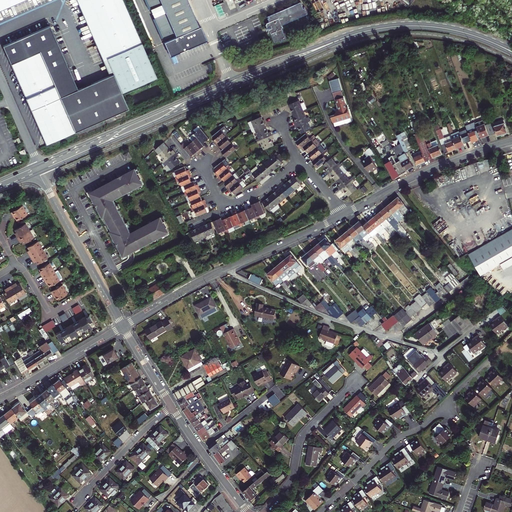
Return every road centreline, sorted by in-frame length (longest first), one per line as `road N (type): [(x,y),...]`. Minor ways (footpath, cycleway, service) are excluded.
road 1 (tertiary): [(363,31),(257,67),(37,163)]
road 2 (tertiary): [(41,172),(363,31)]
road 3 (residential): [(223,269),(318,313),(441,355)]
road 4 (residential): [(490,359),(319,511)]
road 5 (residential): [(344,213),(420,173),(511,140)]
road 6 (residential): [(123,326),(41,172)]
road 7 (residential): [(358,379),(301,437),(291,480),(265,511)]
road 8 (residential): [(0,398),(123,326)]
road 9 (residential): [(223,269),(344,213)]
road 10 (residential): [(172,407),(79,497)]
road 11 (tertiary): [(363,31),(440,27),(487,40)]
